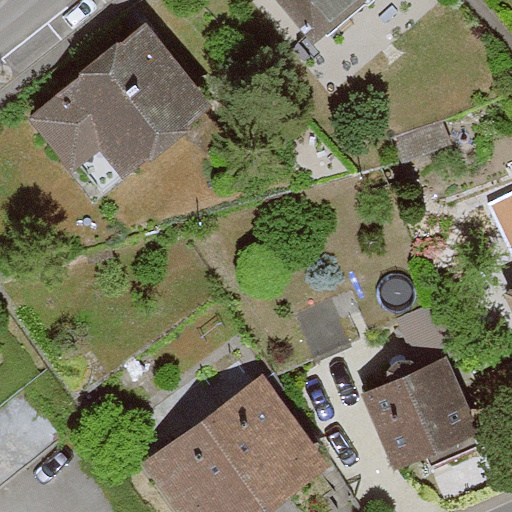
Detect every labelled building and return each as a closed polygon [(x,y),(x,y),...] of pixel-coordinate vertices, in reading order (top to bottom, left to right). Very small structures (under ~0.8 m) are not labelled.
[(327,0),(297,0),(308,14),(327,0)] [(214,97),(154,23),(52,105),(94,157),(114,141),(132,163),(214,97)] [(511,244),(511,188),(491,198),(511,244)] [(456,353),(375,392),(407,458),(488,419),(456,353)] [(272,376),(161,453),(201,511),(260,511),(332,463),(272,376)] [(37,393),(0,423),(0,486),(68,430),(37,393)]
